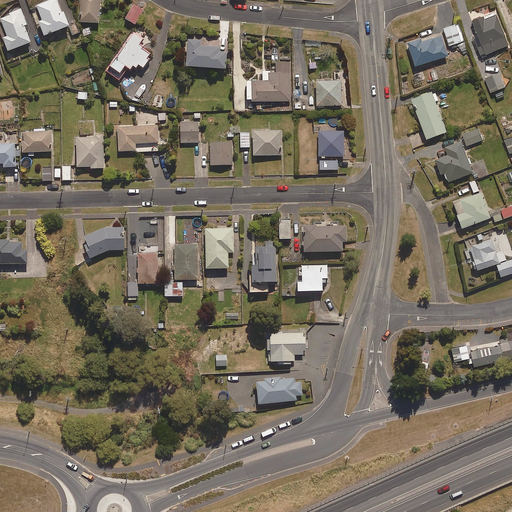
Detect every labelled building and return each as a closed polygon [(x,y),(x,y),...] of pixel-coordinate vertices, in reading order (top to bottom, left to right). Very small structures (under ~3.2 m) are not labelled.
[(65,12),(62,13),(57,0),(52,0),(37,6),(42,18),(39,20),(45,37),(71,28),(65,12)] [(100,24),(101,0),(81,0),(80,23),(100,24)] [(136,26),(146,11),(135,5),(126,20),(136,26)] [(41,44),(39,41),(36,32),(32,34),(29,35),(25,26),(28,25),(22,10),(1,18),(8,37),(4,39),(10,53),(32,44),(34,47),(41,44)] [(496,14),(473,23),(477,36),(474,38),(480,56),(508,46),(496,14)] [(92,34),(89,26),(81,30),(84,37),(92,34)] [(457,26),(445,29),(450,47),(463,43),(457,26)] [(123,77),(122,76),(126,69),(131,72),(134,67),(137,69),(139,67),(145,70),(151,61),(149,59),(152,55),(142,49),(143,47),(142,46),(145,41),(133,33),(106,73),(120,82),(123,77)] [(201,46),(202,37),(188,36),(186,68),(227,70),(228,53),(221,53),(221,47),(201,46)] [(443,37),(422,43),(421,41),(409,44),(416,68),(449,58),(443,37)] [(291,102),(290,63),(271,63),(272,72),(263,72),(263,82),(248,83),(249,104),(291,102)] [(491,94),(506,89),(501,75),(486,80),(491,94)] [(344,107),(343,81),(316,82),(317,107),(344,107)] [(134,96),(131,85),(125,87),(129,98),(134,96)] [(436,102),(439,101),(435,91),(412,100),(428,141),(448,133),(436,102)] [(162,108),(164,96),(155,94),(153,106),(162,108)] [(199,144),(199,122),(180,123),(180,144),(199,144)] [(159,151),(159,126),(119,127),(119,152),(137,152),(159,151)] [(53,128),(33,128),(33,134),(23,134),(23,153),(53,153),(53,128)] [(467,147),(485,140),(480,128),(463,135),(467,147)] [(255,157),(283,156),(282,131),(254,132),(255,157)] [(339,156),(346,156),(345,131),(319,132),(320,171),(339,170),(339,156)] [(250,148),(250,133),(240,133),(241,149),(250,148)] [(92,167),(92,170),(105,170),(104,136),(77,137),(77,168),(92,167)] [(233,166),(233,142),(211,142),(212,166),(233,166)] [(450,183),(474,174),(471,165),(473,165),(470,158),(468,159),(462,143),(446,149),(448,155),(436,160),(442,176),(446,174),(450,183)] [(17,168),(15,144),(0,144),(0,164),(4,165),(4,169),(17,168)] [(72,180),(71,165),(62,166),(63,180),(72,180)] [(53,181),(53,166),(43,166),(43,181),(53,181)] [(473,194),(479,191),(475,180),(469,182),(473,194)] [(464,230),(491,220),(481,193),(454,203),(464,230)] [(505,220),(511,217),(511,207),(502,211),(505,220)] [(503,221),(500,213),(492,217),(495,224),(503,221)] [(291,240),(291,219),(279,220),(280,240),(291,240)] [(314,223),(314,227),(301,228),(302,246),(306,246),(306,254),(344,252),(343,243),(348,243),(347,227),(339,227),(338,222),(314,223)] [(105,228),(83,237),(92,259),(113,251),(124,251),(125,229),(105,228)] [(234,254),(234,229),(206,230),(207,270),(229,270),(229,254),(234,254)] [(29,251),(23,251),(23,243),(10,243),(10,241),(0,241),(0,265),(28,266),(29,251)] [(504,252),(497,254),(493,241),(470,248),(477,272),(497,266),(501,279),(511,275),(511,260),(507,262),(504,252)] [(199,281),(199,245),(176,245),(176,281),(199,281)] [(278,284),(276,248),(255,248),(256,260),(260,260),(261,267),(244,268),(245,294),(272,293),(272,284),(278,284)] [(159,284),(159,253),(138,254),(139,285),(159,284)] [(324,284),(327,284),(327,280),(329,280),(328,266),(303,267),(304,282),(298,282),(299,293),(324,292),(324,284)] [(165,297),(184,297),(184,283),(173,283),(173,270),(164,270),(165,297)] [(140,297),(139,285),(139,282),(128,283),(129,301),(137,300),(137,297),(140,297)] [(302,332),(268,332),(268,334),(266,334),(267,361),(276,360),(276,363),(290,363),(290,360),(294,360),(294,353),(302,353),(302,350),(305,350),(304,336),(302,336),(302,332)] [(511,337),(510,338),(511,343),(501,345),(505,362),(511,359),(511,337)] [(475,368),(505,362),(501,345),(471,352),(475,368)] [(455,363),(470,360),(467,347),(452,350),(455,363)] [(302,383),(294,384),(294,380),(258,383),(260,406),(297,402),(296,397),(303,396),(302,383)]
